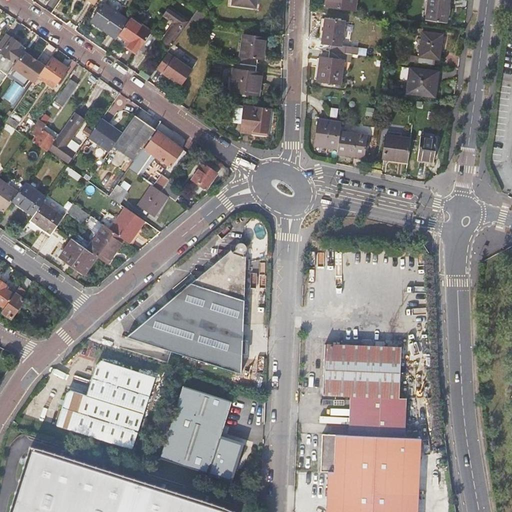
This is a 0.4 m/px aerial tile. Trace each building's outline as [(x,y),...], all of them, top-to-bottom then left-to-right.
[(351,0),(324,0),(324,5),(351,8),(351,0)] [(443,21),(445,0),(424,0),(422,18),(443,21)] [(117,38),(120,34),(130,20),(105,4),(93,21),(117,38)] [(173,45),(190,21),(170,6),(164,15),(175,22),(163,39),(173,45)] [(329,43),(328,50),(340,52),(354,54),(355,46),(338,44),(341,20),(323,18),(320,41),(329,43)] [(128,46),(138,53),(139,51),(148,37),(151,33),(131,19),(130,20),(120,34),(131,42),(128,46)] [(419,30),(415,62),(430,64),(431,56),(436,57),(440,32),(419,30)] [(26,48),(6,33),(0,41),(0,53),(1,53),(15,63),(24,51),(26,48)] [(239,63),(258,66),(259,58),(264,59),(267,38),(243,35),(239,63)] [(148,37),(139,51),(145,55),(154,42),(148,37)] [(340,52),(328,50),(327,58),(318,57),(315,81),(336,83),(340,52)] [(32,56),(24,51),(15,63),(13,67),(34,82),(38,76),(45,66),(31,57),(32,56)] [(168,52),(156,69),(181,87),(193,70),(168,52)] [(48,65),(47,64),(45,66),(38,76),(54,87),(68,68),(53,58),(48,65)] [(257,72),(258,66),(239,63),(237,63),(236,68),(234,68),(230,91),(260,95),(263,72),(257,72)] [(431,86),(433,70),(398,66),(396,79),(405,80),(403,92),(432,95),(433,86),(431,86)] [(54,101),(62,106),(78,84),(70,78),(54,101)] [(249,135),(267,137),(271,110),(235,105),(233,119),(236,120),(236,123),(242,124),(241,132),(249,133),(249,135)] [(83,119),(74,113),(50,148),(68,161),(75,153),(65,146),(83,119)] [(121,134),(113,145),(134,160),(142,148),(156,129),(134,114),(121,134)] [(89,136),(109,151),(113,145),(121,134),(101,119),(89,136)] [(38,124),(56,137),(59,133),(40,120),(38,124)] [(336,148),(338,132),(339,122),(317,120),(313,145),(336,148)] [(37,134),(32,141),(46,151),(56,137),(38,124),(33,131),(37,134)] [(142,148),(134,160),(128,168),(137,174),(151,154),(169,166),(181,150),(157,132),(144,149),(142,148)] [(336,148),(335,153),(362,156),(365,135),(338,132),(336,148)] [(381,158),(406,161),(409,137),(384,134),(381,158)] [(416,158),(432,160),(435,137),(419,135),(416,158)] [(116,165),(106,158),(101,165),(110,172),(116,165)] [(191,180),(205,190),(217,174),(202,164),(199,169),(198,168),(193,175),(194,176),(191,180)] [(78,179),(80,175),(68,166),(65,170),(78,179)] [(166,182),(168,180),(160,174),(152,185),(160,191),(166,182)] [(0,210),(4,214),(13,201),(18,193),(0,179),(0,210)] [(167,195),(175,202),(181,193),(166,182),(160,191),(167,195)] [(33,216),(41,204),(46,197),(25,183),(18,193),(13,201),(33,216)] [(117,184),(109,195),(120,203),(128,192),(117,184)] [(160,191),(152,185),(138,204),(153,215),(167,195),(160,191)] [(68,211),(82,221),(88,213),(74,203),(68,211)] [(30,220),(50,235),(56,227),(62,219),(41,204),(33,216),(30,220)] [(124,239),(127,241),(129,242),(144,220),(125,207),(109,229),(124,239)] [(97,256),(106,263),(124,239),(109,229),(106,226),(89,250),(97,256)] [(85,274),(97,256),(89,250),(73,239),(60,256),(85,274)] [(106,263),(109,265),(127,241),(124,239),(106,263)] [(126,339),(148,346),(161,350),(242,375),(247,258),(244,258),(244,255),(247,253),(247,249),(246,246),(241,244),(238,246),(236,248),(236,250),(232,253),(230,251),(194,282),(166,306),(126,339)] [(375,288),(411,287),(410,251),(375,252),(375,288)] [(27,293),(34,283),(25,277),(14,294),(4,308),(1,312),(11,318),(23,301),(20,299),(25,291),(27,293)] [(0,305),(4,308),(14,294),(4,287),(5,284),(0,280),(0,305)] [(354,396),(353,434),(403,437),(404,398),(398,397),(400,347),(324,344),(322,395),(354,396)] [(132,450),(155,379),(100,363),(95,367),(85,398),(69,392),(65,395),(55,426),(132,450)] [(219,437),(230,403),(183,387),(160,459),(209,474),(208,476),(229,482),(241,445),(219,437)] [(403,437),(353,434),(322,432),(320,470),(328,470),(325,511),(416,511),(419,437),(403,437)] [(218,511),(28,453),(9,511),(218,511)]
